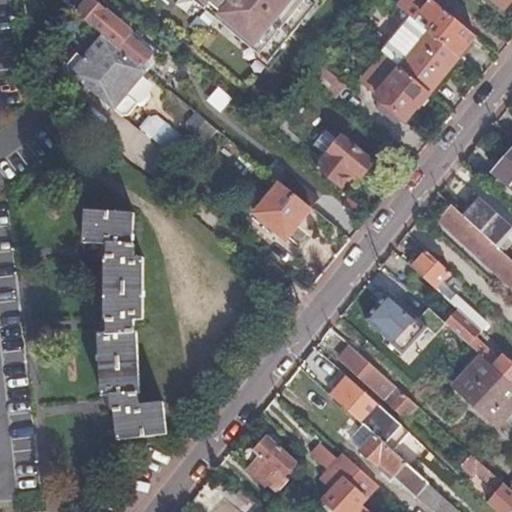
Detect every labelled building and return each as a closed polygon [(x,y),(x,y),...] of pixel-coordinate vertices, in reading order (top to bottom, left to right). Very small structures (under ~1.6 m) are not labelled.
[(94,0),(87,0),(76,13),(97,31),(103,36),(142,68),(153,55),(140,45),(144,40),(94,0)] [(192,0),(269,62),(316,5),(309,0),(192,0)] [(402,0),(398,5),(411,16),(428,30),(460,57),(472,44),(468,40),(473,33),(433,0),(402,0)] [(511,1),(511,0),(494,0),(506,9),(511,1)] [(403,68),(431,92),(460,57),(428,30),(411,16),(382,51),(383,52),(403,68)] [(103,36),(97,31),(94,35),(100,41),(103,36)] [(86,57),(81,53),(70,65),(71,71),(124,115),(131,116),(140,105),(142,108),(146,107),(152,99),(152,96),(140,85),(149,74),(142,68),(103,36),(100,41),(86,57)] [(403,68),(383,52),(358,79),(378,96),(403,68)] [(418,109),(431,92),(403,68),(378,96),(406,120),(416,108),(418,109)] [(191,115),(184,125),(204,139),(211,129),(191,115)] [(146,133),(173,156),(187,139),(160,116),(146,133)] [(326,158),(339,143),(327,132),(314,147),(326,158)] [(318,169),(340,186),(352,172),(359,178),(372,161),(343,137),(339,143),(326,158),(318,169)] [(511,149),(494,172),(511,187),(511,149)] [(281,182),(310,206),(320,195),(290,170),(281,182)] [(285,238),(310,206),(281,182),(273,192),(260,208),(255,214),(285,238)] [(253,201),(260,208),(273,192),(265,185),(253,201)] [(511,238),(511,226),(498,213),(479,196),(475,193),(459,212),(463,215),(499,248),(509,237),(511,238)] [(459,212),(452,205),(440,218),(511,284),(511,260),(499,248),(463,215),(459,212)] [(120,412),(122,441),(170,434),(166,403),(142,406),(140,396),(143,395),(139,333),(135,333),(135,322),(145,321),(144,258),(135,258),(135,242),(133,241),(134,215),(86,213),(85,244),(108,246),(108,257),(104,258),(104,261),(106,322),(108,322),(108,336),(101,337),(106,398),(114,398),(116,412),(120,412)] [(452,301),(459,307),(468,316),(484,330),(489,323),(458,294),(466,285),(452,272),(427,249),(413,266),(437,287),(452,301)] [(413,321),(382,294),(360,319),(397,353),(421,327),(432,338),(445,323),(426,306),(413,321)] [(459,307),(445,322),(478,353),(483,357),(511,384),(511,361),(506,356),(500,362),(477,341),(486,332),(484,330),(468,316),(459,307)] [(381,375),(351,347),(340,359),(409,421),(420,409),(381,375)] [(511,384),(483,357),(456,386),(501,427),(511,415),(511,384)] [(350,379),(332,398),(364,427),(375,437),(388,448),(405,429),(387,413),(350,379)] [(435,511),(458,511),(444,499),(426,483),(388,448),(375,437),(361,453),(392,480),(396,477),(415,494),(435,511)] [(270,484),(278,492),(291,480),(287,477),(298,465),(269,438),(256,453),(262,458),(251,471),(268,487),(270,484)] [(385,493),(345,457),(341,462),(323,446),(312,458),(327,471),(323,476),(327,479),(323,484),(333,493),(324,505),(332,511),(370,511),(369,510),(385,493)] [(472,457),(462,467),(474,478),(479,474),(499,493),(489,504),(496,511),(511,511),(511,492),(510,491),(472,457)]
